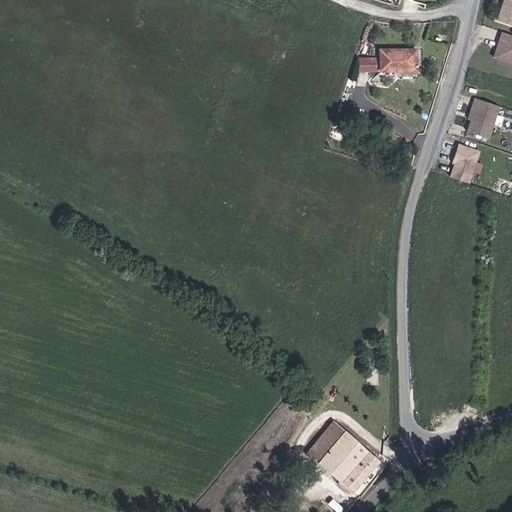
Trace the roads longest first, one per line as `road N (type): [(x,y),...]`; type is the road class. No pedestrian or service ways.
road 1 (residential): [(477,0),(405,277),(413,458)]
road 2 (track): [(344,0),(408,15),(470,0)]
